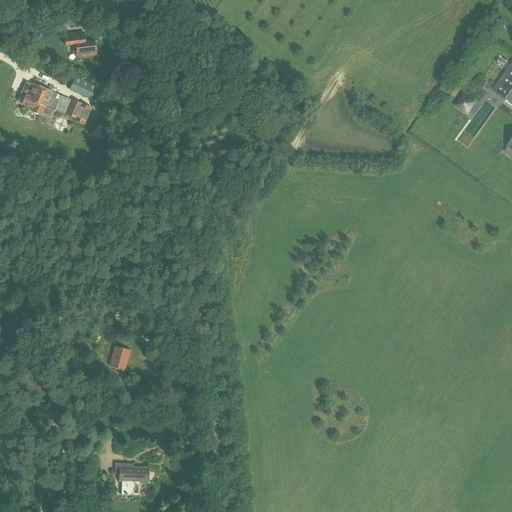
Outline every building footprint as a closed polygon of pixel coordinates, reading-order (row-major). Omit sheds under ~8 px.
[(51,25),(61,26),(62,15),(52,14),(51,25)] [(78,14),(64,16),(65,24),(79,22),(78,14)] [(85,34),(85,23),(70,23),(71,34),(85,34)] [(76,53),(76,57),(97,54),(95,39),(86,40),(86,37),(81,38),(81,34),(65,36),(66,45),(72,44),(73,54),(76,53)] [(493,90),(511,102),(511,62),(511,64),(493,90)] [(22,104),(32,109),(31,111),(42,115),(45,107),(54,111),(60,95),(34,84),(29,96),(27,95),(26,96),(22,94),(18,101),(23,103),(22,104)] [(98,110),(105,97),(83,86),(76,100),(98,110)] [(443,86),(439,91),(446,95),(449,89),(443,86)] [(453,106),(466,115),(476,102),(463,92),(453,106)] [(82,120),(85,113),(87,107),(88,106),(69,99),(63,114),(72,117),(73,116),(82,120)] [(417,135),(428,141),(433,132),(422,126),(417,135)] [(23,279),(32,283),(35,275),(26,272),(23,279)] [(126,348),(128,340),(114,337),(109,356),(118,358),(121,347),(126,348)] [(122,494),(138,495),(139,482),(148,482),(149,468),(133,467),(133,465),(116,464),(116,473),(120,474),(119,481),(123,482),(122,494)]
